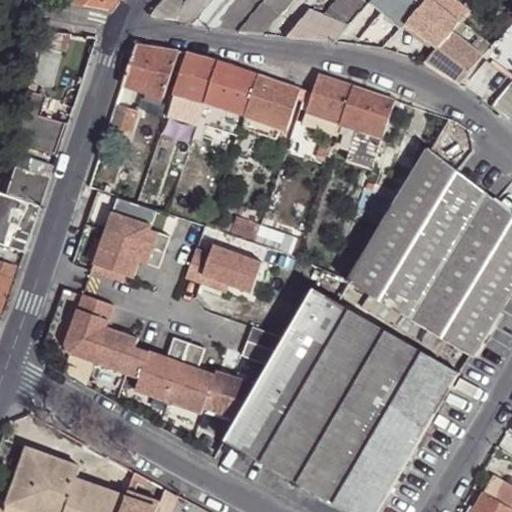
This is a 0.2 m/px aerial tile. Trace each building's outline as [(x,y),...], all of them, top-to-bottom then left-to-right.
[(105,9),(112,0),(59,0),(60,0),(105,9)] [(162,0),(149,15),(194,24),(215,0),(188,0),(189,0),(188,0),(162,0)] [(241,30),(259,10),(247,0),(238,0),(214,28),(239,33),(241,30)] [(267,0),(264,4),(259,10),(241,30),(264,33),(293,0),(267,0)] [(247,0),(259,10),(264,4),(260,0),(247,0)] [(288,37),(289,37),(335,43),(369,3),(365,0),(338,0),(327,12),(315,8),(311,9),(288,37)] [(402,28),(407,22),(427,0),(372,0),(370,2),(402,28)] [(440,47),(453,33),(461,23),(431,0),(427,0),(407,22),(440,47)] [(40,28),(37,42),(68,47),(70,33),(40,28)] [(427,63),(461,84),(485,56),(453,33),(440,47),(427,63)] [(84,49),(92,51),(98,37),(86,35),(84,49)] [(138,45),(123,85),(152,95),(164,98),(179,51),(138,45)] [(219,61),(189,53),(175,93),(198,101),(205,103),(219,61)] [(260,74),(219,61),(205,103),(246,117),(260,74)] [(511,78),(491,61),(468,89),(493,109),(505,95),(511,86),(511,78)] [(301,90),(260,74),(246,117),(288,130),(301,90)] [(354,86),(320,74),(309,110),(341,122),(354,86)] [(396,101),(354,86),(341,122),(356,127),(384,137),(396,101)] [(26,89),(10,136),(54,152),(65,123),(40,115),(46,96),(26,89)] [(164,98),(152,95),(150,99),(162,103),(164,98)] [(511,107),(511,101),(505,95),(493,109),(504,118),(511,107)] [(205,103),(198,101),(190,124),(197,127),(205,103)] [(112,119),(132,125),(137,111),(117,104),(112,119)] [(341,122),(309,110),(304,125),(337,137),(341,122)] [(112,119),(110,126),(130,132),(132,125),(112,119)] [(192,141),(197,127),(190,124),(186,123),(181,137),(192,141)] [(235,147),(242,126),(231,123),(225,143),(235,147)] [(384,137),(356,127),(346,160),(374,168),(384,137)] [(511,212),(428,148),(396,203),(350,283),(402,313),(457,346),(475,356),(511,294),(511,212)] [(22,200),(41,205),(54,166),(31,158),(25,158),(19,162),(16,168),(6,194),(22,200)] [(167,215),(171,203),(154,197),(152,203),(153,203),(151,209),(158,211),(167,215)] [(147,208),(118,198),(106,231),(95,264),(134,278),(140,261),(160,269),(171,237),(152,229),(158,211),(151,209),(147,208)] [(37,219),(41,205),(22,200),(12,226),(33,233),(37,219)] [(238,239),(253,244),(264,214),(249,209),(238,239)] [(0,243),(5,245),(12,226),(2,223),(0,226),(0,243)] [(26,252),(33,233),(12,226),(5,245),(26,252)] [(279,232),(262,227),(255,245),(273,251),(279,232)] [(211,256),(197,251),(187,279),(202,284),(204,277),(252,294),(262,264),(214,246),(211,256)] [(0,296),(5,298),(16,267),(0,261),(0,296)] [(342,291),(345,286),(334,280),(331,287),(341,292),(342,291)] [(402,313),(350,283),(347,287),(401,316),(402,313)] [(401,316),(347,287),(345,286),(342,291),(341,292),(336,301),(391,333),(401,316)] [(336,301),(314,288),(284,338),(276,352),(269,365),(258,385),(238,419),(226,440),(349,511),(378,511),(459,372),(391,333),(336,301)] [(84,295),(67,344),(71,354),(95,362),(108,327),(116,305),(84,295)] [(139,338),(108,327),(95,362),(127,373),(136,347),(139,338)] [(254,328),(249,342),(276,352),(284,338),(254,328)] [(150,352),(137,390),(170,402),(191,343),(175,337),(168,357),(150,351),(150,352)] [(249,342),(244,357),(269,365),(276,352),(249,342)] [(206,348),(191,343),(170,402),(202,413),(205,407),(216,374),(199,368),(206,348)] [(150,352),(136,347),(127,373),(123,385),(137,390),(150,352)] [(218,370),(216,374),(205,407),(238,419),(258,385),(218,370)] [(511,436),(503,452),(511,456),(511,436)] [(156,511),(157,511),(127,499),(77,481),(81,470),(28,450),(7,506),(22,511),(156,511)] [(485,492),(494,497),(503,482),(494,476),(485,492)] [(511,486),(503,482),(494,497),(511,508),(511,486)] [(173,511),(181,496),(168,489),(161,503),(157,511),(156,511),(173,511)] [(157,511),(161,503),(130,491),(127,499),(157,511)] [(484,491),(472,511),(511,511),(511,508),(494,497),(485,492),(484,491)]
